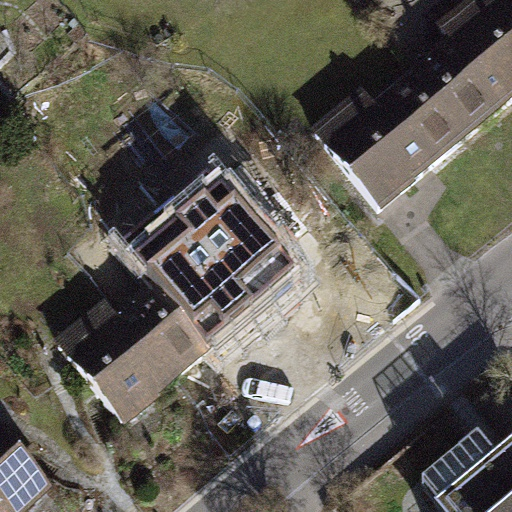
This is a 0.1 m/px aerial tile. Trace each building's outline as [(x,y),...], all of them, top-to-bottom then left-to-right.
[(451,51),(417,77),(474,148),(511,118),(511,24),(493,0),(490,0),(441,38),(451,51)] [(383,219),(474,148),(417,77),(377,109),(364,92),(314,131),(383,219)] [(170,220),(252,319),(295,284),(212,186),(170,220)] [(159,293),(210,354),(252,319),(170,220),(128,255),(159,293)] [(124,425),(210,354),(159,293),(120,325),(108,311),(61,350),(124,425)] [(0,511),(59,511),(65,507),(0,431),(0,511)] [(511,511),(511,464),(500,474),(484,455),(415,511),(511,511)]
